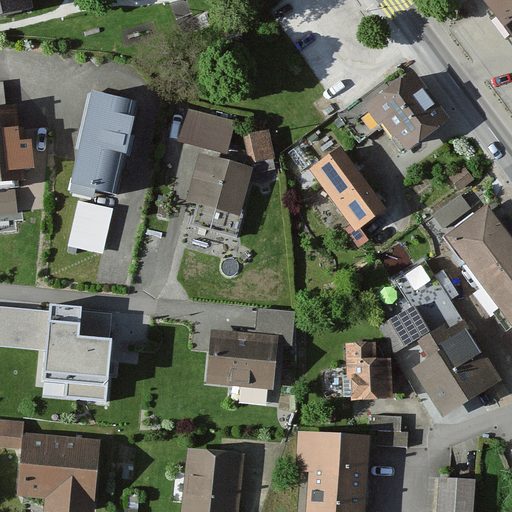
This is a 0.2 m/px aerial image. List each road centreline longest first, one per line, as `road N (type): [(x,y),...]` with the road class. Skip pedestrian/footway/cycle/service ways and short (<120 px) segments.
road 1 (tertiary): [(393,0),(511,158)]
road 2 (residential): [(511,419),(441,447),(415,468),(405,511)]
